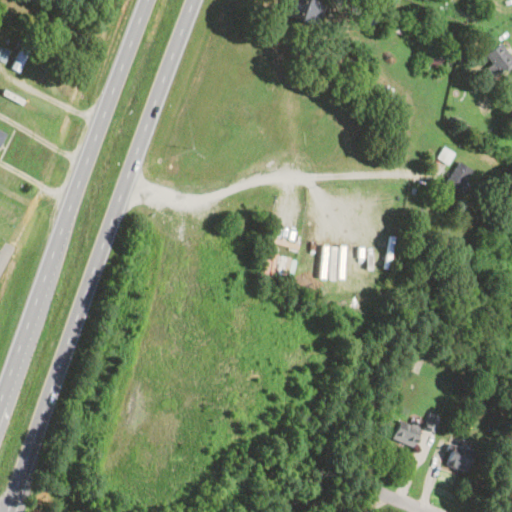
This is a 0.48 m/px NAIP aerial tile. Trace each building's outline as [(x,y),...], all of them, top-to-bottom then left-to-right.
[(280,13),(284,0),(315,0),(326,4),(318,26),(280,13)] [(361,20),(368,5),(387,13),(380,28),(361,20)] [(390,29),(394,17),(411,22),(408,34),(390,29)] [(10,67),(32,25),(40,30),(18,71),(10,67)] [(489,79),(511,59),(496,42),(482,54),(490,63),(482,70),(489,79)] [(448,49),(443,65),(424,59),(429,43),(448,49)] [(0,45),(10,50),(5,62),(0,59),(0,45)] [(390,100),(394,88),(376,81),(372,94),(390,100)] [(436,156),(443,145),(455,152),(448,163),(442,160),(436,156)] [(442,187),(460,160),(473,169),(455,195),(442,187)] [(438,414),(428,411),(424,427),(435,430),(438,414)] [(400,419),(392,437),(413,446),(421,429),(400,419)] [(464,469),(467,454),(445,450),(443,465),(464,469)]
